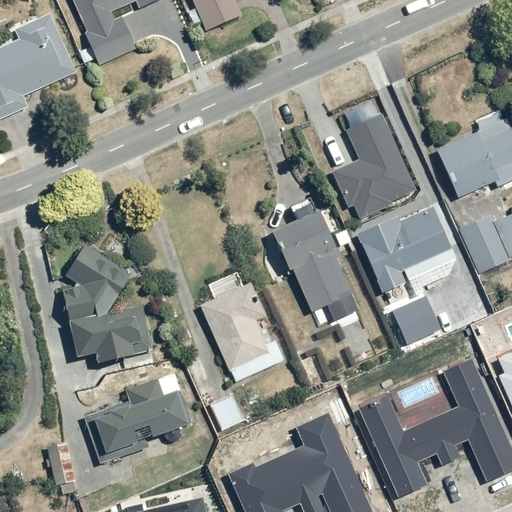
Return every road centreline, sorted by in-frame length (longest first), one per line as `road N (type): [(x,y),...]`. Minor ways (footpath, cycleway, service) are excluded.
road 1 (tertiary): [(0,157),(411,0)]
road 2 (tertiary): [(259,85),(0,197)]
road 3 (tertiary): [(451,0),(259,85)]
